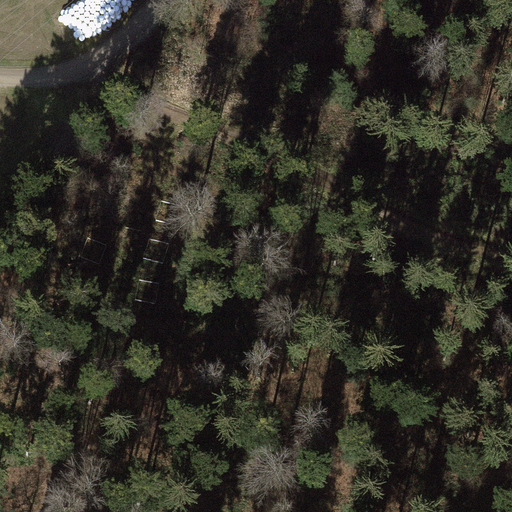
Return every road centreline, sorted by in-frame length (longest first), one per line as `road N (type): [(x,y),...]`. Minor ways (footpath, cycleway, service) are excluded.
road 1 (track): [(97,57),(225,136),(389,216),(511,257)]
road 2 (track): [(161,0),(85,64),(31,79),(0,77)]
